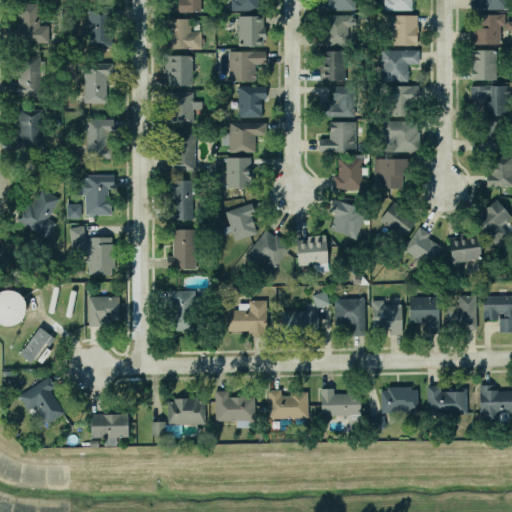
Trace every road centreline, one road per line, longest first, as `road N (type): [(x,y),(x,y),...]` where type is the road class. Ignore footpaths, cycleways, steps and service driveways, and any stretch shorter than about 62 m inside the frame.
road 1 (residential): [(511,358),(140,364)]
road 2 (residential): [(139,0),(140,364)]
road 3 (residential): [(292,0),(293,189)]
road 4 (residential): [(449,0),(445,188)]
